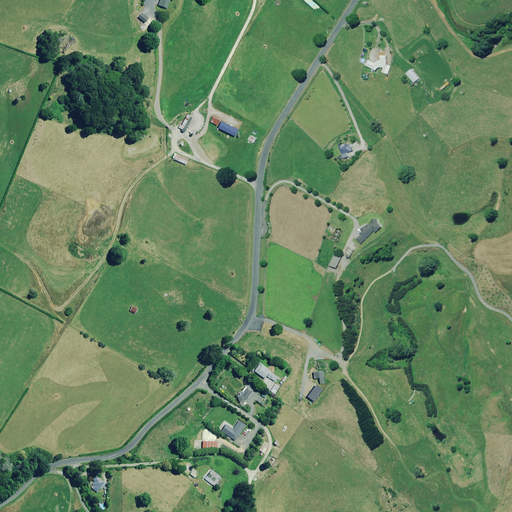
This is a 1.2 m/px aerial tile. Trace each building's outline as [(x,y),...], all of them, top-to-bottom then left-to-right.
[(159,0),(157,5),(166,8),(169,0),(170,0),(172,1),(172,0),(159,0)] [(148,18),(142,13),(138,18),(144,23),(148,18)] [(376,71),(386,65),(386,56),(380,56),(381,60),(375,63),(370,60),(367,65),(376,71)] [(420,79),(412,69),(407,74),(414,83),(420,79)] [(191,118),(186,115),(181,126),(179,125),(178,128),(181,130),(181,131),(183,132),(191,118)] [(219,121),(213,117),(210,122),(216,126),(219,121)] [(237,130),(220,122),(217,128),(234,136),(237,130)] [(257,139),(251,135),(248,140),(254,143),(257,139)] [(353,151),(351,144),(344,147),(343,144),(339,146),(342,154),(341,154),(343,158),(348,157),(347,153),(353,151)] [(188,159),(174,153),(172,159),(185,165),(188,159)] [(378,223),(377,219),(372,219),(373,223),(369,227),(368,225),(366,227),(365,226),(361,231),(362,232),(359,234),(361,235),(356,240),(361,244),(374,231),(376,233),(382,227),(378,223)] [(342,230),(338,229),(333,240),(337,241),(342,230)] [(348,259),(349,257),(350,257),(354,250),(349,247),(345,254),(347,255),(346,257),(348,259)] [(342,256),(336,253),(330,265),(337,268),(342,256)] [(277,377),(259,364),(253,371),(264,379),(266,376),(274,382),(277,377)] [(324,383),(322,371),(312,373),(313,379),(318,378),(319,384),(324,383)] [(322,390),(315,385),(306,397),(313,402),(322,390)] [(252,391),(247,388),(241,395),(236,397),(239,402),(245,400),(252,391)] [(245,425),(238,420),(232,429),(225,424),(221,431),(235,441),(245,425)] [(259,455),(261,456),(262,455),(262,454),(263,453),(264,453),(269,444),(264,442),(259,450),(261,452),(259,455)] [(219,476),(211,470),(204,479),(214,486),(218,480),(216,479),(219,476)] [(106,490),(109,486),(95,476),(92,480),(94,481),(91,485),(92,485),(90,488),(97,492),(99,489),(100,490),(101,488),(101,489),(102,487),(104,488),(104,489),(104,490),(104,491),(104,492),(105,492),(106,492),(106,491),(106,490)]
